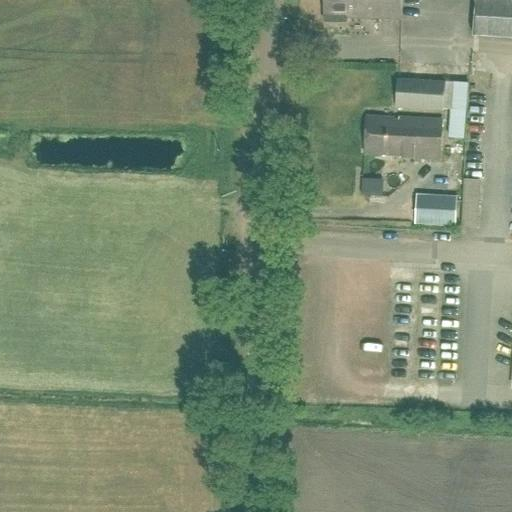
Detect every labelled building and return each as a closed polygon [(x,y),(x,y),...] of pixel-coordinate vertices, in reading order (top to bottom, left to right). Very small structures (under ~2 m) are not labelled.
[(399,21),(399,0),(325,0),(324,24),(345,24),(345,19),(399,21)] [(511,0),(476,0),(474,36),(511,38),(511,0)] [(511,57),(495,56),(494,69),(511,70),(511,57)] [(416,59),(417,72),(436,71),(436,58),(416,59)] [(467,76),(453,75),(451,130),(466,130),(467,76)] [(445,83),(407,81),(398,81),(395,109),(400,109),(444,111),(445,83)] [(440,160),(442,121),(399,118),(399,119),(367,117),(365,155),(412,157),(412,159),(440,160)] [(457,198),(417,196),(415,225),(455,227),(457,198)] [(461,379),(462,368),(446,366),(445,378),(461,379)] [(468,395),(469,382),(445,380),(444,394),(468,395)]
